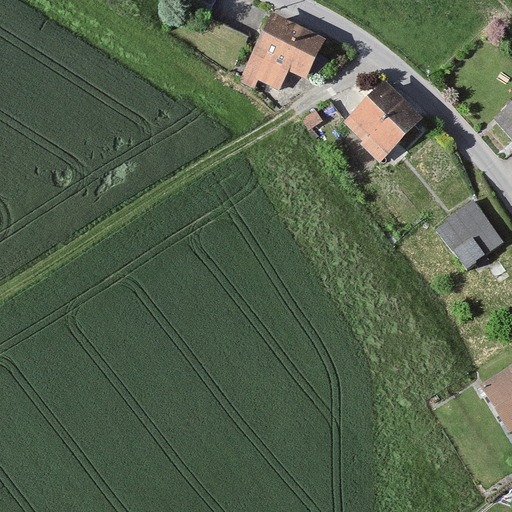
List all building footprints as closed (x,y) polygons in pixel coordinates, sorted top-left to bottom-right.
[(323,45),(268,19),(236,86),(251,92),(254,86),(276,97),(286,76),(304,85),(323,45)] [(421,124),(383,86),(342,126),(361,146),(359,149),(377,168),(421,124)] [(511,106),(492,125),(511,146),(511,106)] [(321,125),(317,115),(301,121),(305,131),(321,125)] [(502,247),(472,204),(443,224),(445,226),(435,233),(464,274),(502,247)] [(511,434),(511,367),(478,387),(508,437),(511,434)]
